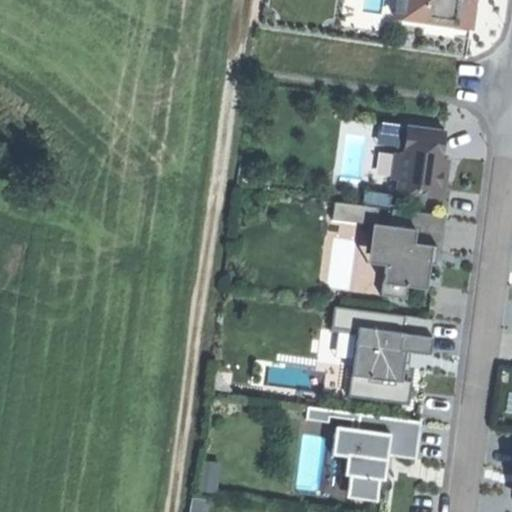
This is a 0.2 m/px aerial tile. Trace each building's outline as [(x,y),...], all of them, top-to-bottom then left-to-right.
[(399,0),(397,17),(428,22),(429,14),(443,16),(442,24),(472,28),(476,0),(399,0)] [(428,22),(442,24),(443,16),(429,14),(428,22)] [(399,193),(447,198),(448,181),(445,181),(447,159),(444,159),(447,129),(409,125),(406,154),(398,153),(395,179),(400,179),(399,193)] [(336,201),(335,219),(379,221),(380,204),(336,201)] [(421,245),(434,246),(446,247),(449,216),(395,211),(394,226),(422,229),(421,245)] [(432,260),(434,246),(421,245),(422,229),(394,226),(378,225),(376,247),(389,248),(384,297),(409,299),(410,286),(430,287),(432,260)] [(410,333),(408,351),(432,353),(436,318),(406,315),(405,333),(410,333)] [(407,359),(408,351),(410,333),(405,333),(359,328),(354,376),(371,378),(370,384),(399,387),(401,364),(407,365),(407,359)] [(331,423),(332,417),(333,410),(308,407),(307,420),(331,423)] [(339,427),(338,434),(358,436),(361,413),(333,410),(332,417),(354,419),(353,428),(339,427)] [(393,440),(391,456),(420,459),(424,420),(361,413),(358,436),(393,440)] [(390,462),(391,456),(393,440),(358,436),(338,434),(336,456),(349,458),(390,462)] [(390,462),(349,458),(347,476),(357,477),(382,480),(388,481),(390,466),(390,462)] [(382,480),(357,477),(355,499),(380,501),(382,480)]
